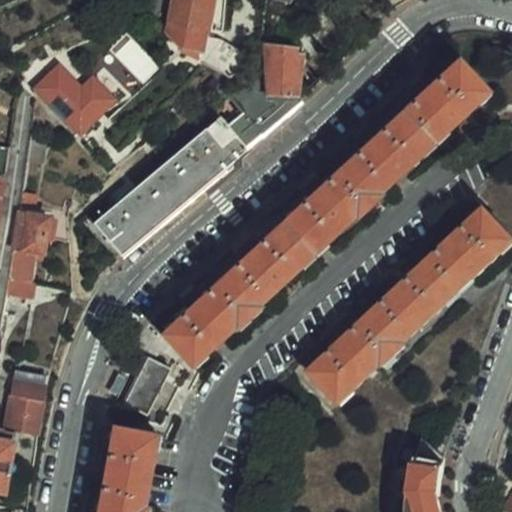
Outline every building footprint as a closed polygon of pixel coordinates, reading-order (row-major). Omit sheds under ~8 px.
[(202,63),(204,64),(222,40),(202,37),(210,0),(174,0),(167,32),(184,52),(189,54),(194,56),(198,59),(202,63)] [(380,0),(393,14),(416,0),(380,0)] [(247,54),(222,40),(204,64),(233,78),(247,54)] [(298,45),(265,44),(264,63),(264,85),(268,85),(267,95),(291,95),(298,94),(298,45)] [(24,79),(39,95),(46,104),(52,101),(79,131),(101,110),(62,67),(56,73),(41,56),(19,74),(24,79)] [(489,91),(460,58),(164,332),(193,364),(489,91)] [(267,95),(264,85),(264,63),(240,82),(267,95)] [(284,118),(267,95),(240,82),(238,81),(227,91),(264,135),(284,118)] [(298,94),(291,95),(267,95),(284,118),(303,101),(298,94)] [(219,115),(94,221),(123,255),(248,148),(219,115)] [(47,144),(32,141),(29,161),(44,164),(47,144)] [(0,219),(12,146),(0,144),(0,219)] [(25,192),(23,205),(37,207),(39,195),(25,192)] [(39,217),(40,211),(23,208),(11,278),(36,283),(39,261),(45,261),(48,240),(52,218),(39,217)] [(511,245),(511,237),(486,208),(311,371),(340,404),(384,364),(386,366),(411,343),(409,341),(511,245)] [(60,219),(52,218),(48,240),(57,241),(60,219)] [(37,299),(40,283),(36,283),(11,278),(8,294),(37,299)] [(125,403),(147,415),(154,402),(166,379),(172,368),(149,356),(142,370),(139,368),(128,388),(132,390),(125,403)] [(18,370),(7,428),(19,430),(40,434),(51,376),(18,370)] [(171,411),(183,388),(166,379),(154,402),(171,411)] [(142,511),(157,431),(115,424),(99,511),(142,511)] [(0,489),(9,492),(19,430),(7,428),(0,427),(0,489)] [(444,469),(446,461),(424,439),(419,457),(411,500),(410,511),(441,511),(441,508),(438,497),(441,497),(441,495),(442,482),(444,469)] [(511,511),(511,498),(503,511),(511,511)]
